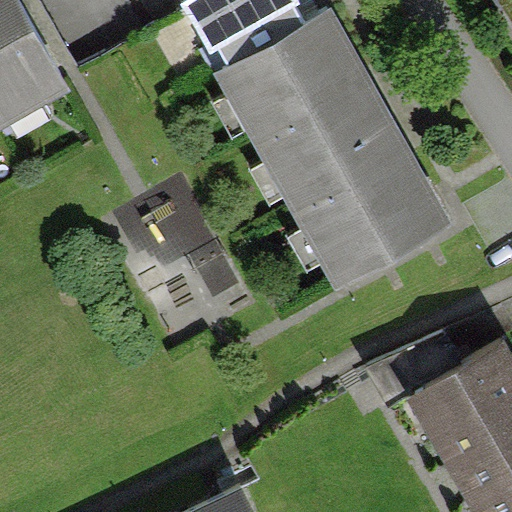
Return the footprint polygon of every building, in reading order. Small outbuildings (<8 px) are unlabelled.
[(17,0),(0,0),(0,117),(65,80),(17,0)] [(185,0),(222,63),(313,13),(305,0),(185,0)] [(511,0),(502,0),(511,13),(511,0)] [(336,272),(441,215),(327,6),(313,13),(222,63),(336,272)] [(419,386),(493,511),(511,511),(511,353),(502,337),(419,386)] [(258,511),(241,475),(161,511),(258,511)]
